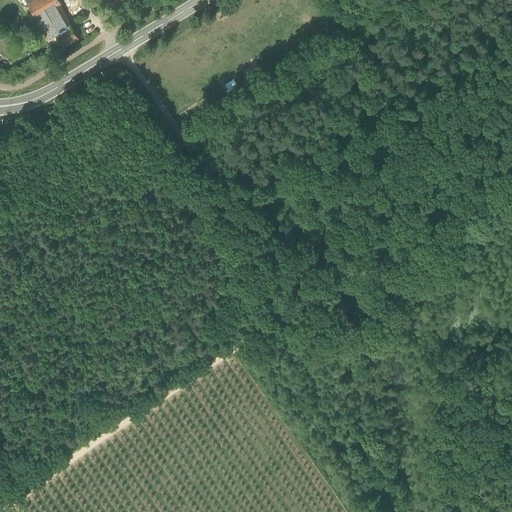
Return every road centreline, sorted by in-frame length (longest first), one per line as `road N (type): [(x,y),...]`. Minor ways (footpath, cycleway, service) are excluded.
road 1 (track): [(283,313),(8,511)]
road 2 (track): [(511,31),(225,205)]
road 3 (track): [(511,178),(363,280),(316,306),(283,313)]
road 4 (tertiary): [(9,107),(48,93),(202,0)]
road 5 (track): [(225,205),(120,49)]
road 6 (track): [(283,313),(225,205)]
